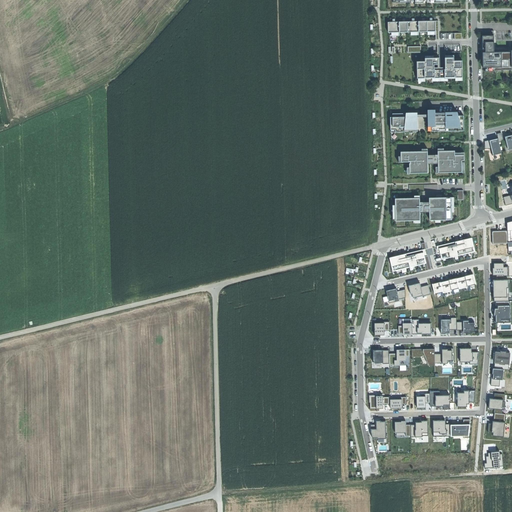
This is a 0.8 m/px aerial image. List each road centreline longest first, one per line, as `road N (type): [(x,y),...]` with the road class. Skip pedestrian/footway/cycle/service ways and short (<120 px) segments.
road 1 (track): [(0,338),(384,243)]
road 2 (track): [(219,494),(511,472)]
road 3 (track): [(0,130),(114,78),(188,0)]
road 4 (track): [(215,285),(219,494)]
road 5 (residential): [(374,285),(486,260),(488,340)]
road 6 (residential): [(476,134),(474,0)]
road 7 (residential): [(359,342),(488,340)]
road 8 (residential): [(361,415),(481,412)]
